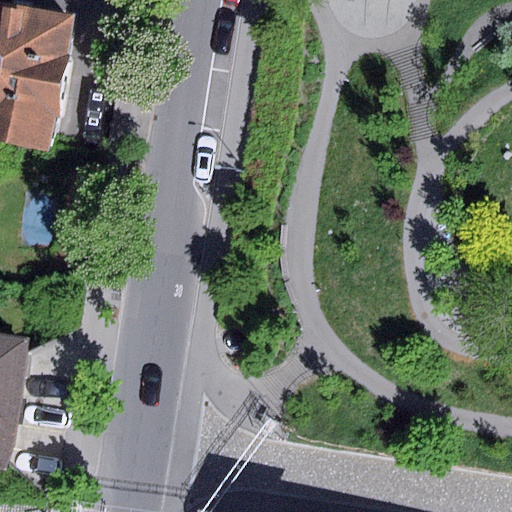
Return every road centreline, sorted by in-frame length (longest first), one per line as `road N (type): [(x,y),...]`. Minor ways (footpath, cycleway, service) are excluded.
road 1 (residential): [(135,449),(202,0)]
road 2 (unclassified): [(135,449),(511,511)]
